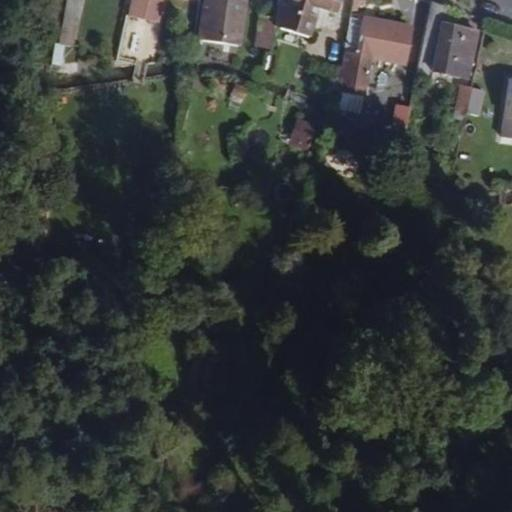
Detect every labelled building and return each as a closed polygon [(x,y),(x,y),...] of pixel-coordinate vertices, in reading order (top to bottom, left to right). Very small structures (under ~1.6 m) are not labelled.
[(132,0),(129,17),(158,22),(161,0),(132,0)] [(236,45),(242,0),(201,0),(195,39),(236,45)] [(324,12),(327,0),(286,0),(293,2),(285,27),(305,33),(312,8),(324,12)] [(404,66),(410,26),(354,16),(341,90),(364,94),(370,60),(404,66)] [(266,49),(270,20),(256,18),(252,47),(266,49)] [(455,77),(469,80),(477,31),(452,26),(434,23),(425,72),(455,77)] [(58,70),(62,45),(51,43),(47,67),(58,70)] [(511,78),(506,78),(501,135),(511,135),(511,78)] [(467,113),(476,115),(480,91),(472,90),(458,87),(454,111),(467,113)] [(406,131),(410,106),(395,104),(391,127),(406,131)]
